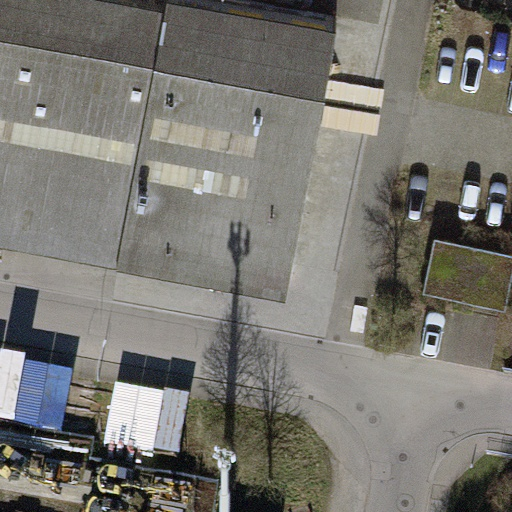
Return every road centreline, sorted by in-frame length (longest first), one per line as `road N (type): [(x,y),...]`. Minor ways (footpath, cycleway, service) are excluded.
road 1 (unclassified): [(0,311),(422,393)]
road 2 (unclassified): [(422,393),(399,511)]
